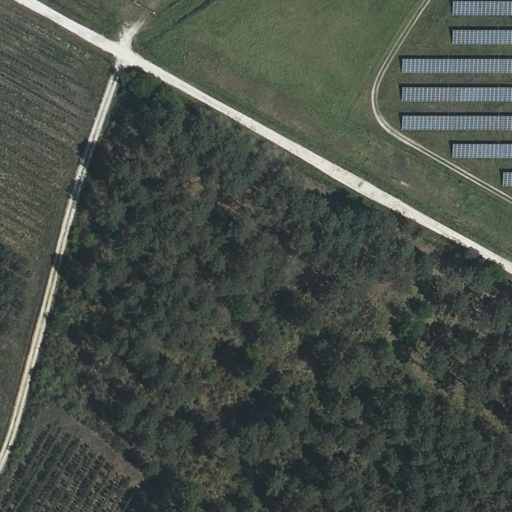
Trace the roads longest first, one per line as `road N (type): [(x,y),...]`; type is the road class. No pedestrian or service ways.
road 1 (track): [(511,265),(124,49),(0,455)]
road 2 (unknown): [(511,197),(407,137),(372,106),(373,75),(420,0)]
